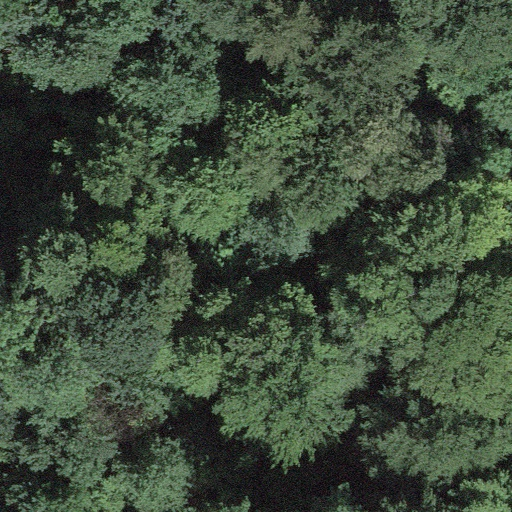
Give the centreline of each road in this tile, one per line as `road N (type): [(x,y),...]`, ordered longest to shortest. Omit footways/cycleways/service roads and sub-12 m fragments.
road 1 (track): [(0,290),(102,319),(399,165),(511,82)]
road 2 (track): [(102,319),(0,415)]
